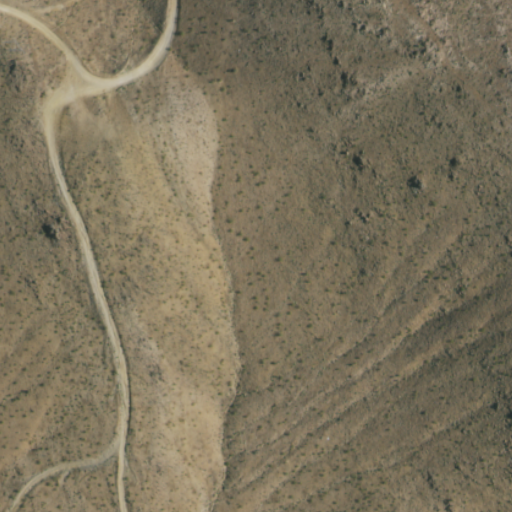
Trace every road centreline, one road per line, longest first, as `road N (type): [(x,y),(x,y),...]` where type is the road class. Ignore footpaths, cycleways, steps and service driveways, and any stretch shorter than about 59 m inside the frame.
road 1 (track): [(131,511),(132,372),(59,148),(64,106),(87,86)]
road 2 (track): [(87,86),(145,77),(176,36),(179,0)]
road 3 (track): [(87,86),(70,43),(0,3)]
